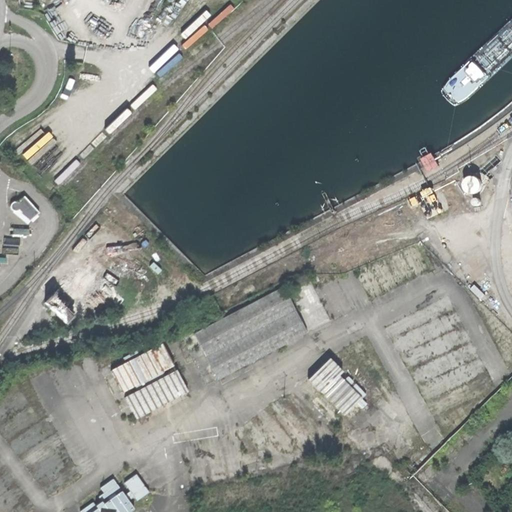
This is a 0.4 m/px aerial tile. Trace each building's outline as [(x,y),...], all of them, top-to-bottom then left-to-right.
[(480,198),(483,196),(485,194),(486,190),(485,187),(483,184),(480,182),(477,181),(473,182),(471,184),(469,187),(468,190),(469,193),(470,196),(473,198),(476,199),(480,198)] [(32,224),(41,216),(27,199),(18,207),(14,209),(13,212),(15,216),(18,216),(22,213),(32,224)] [(80,286),(85,291),(91,285),(86,280),(80,286)] [(57,316),(68,327),(91,305),(86,300),(81,295),(71,284),(48,307),(57,316)] [(85,291),(81,295),(86,300),(96,290),(91,285),(85,291)] [(111,289),(105,295),(123,313),(130,306),(111,289)] [(293,300),(313,340),(334,330),(314,290),(293,300)] [(199,342),(222,388),(311,342),(287,296),(199,342)] [(168,351),(116,378),(126,399),(158,383),(173,413),(194,402),(178,372),(168,351)] [(322,362),(304,379),(342,417),(366,393),(349,377),(344,382),(336,374),(333,376),(331,374),(333,372),(322,362)] [(141,505),(144,509),(156,501),(143,483),(131,491),(138,501),(141,505)] [(136,511),(134,509),(132,505),(128,500),(110,511),(136,511)] [(138,501),(132,505),(134,509),(141,505),(138,501)]
